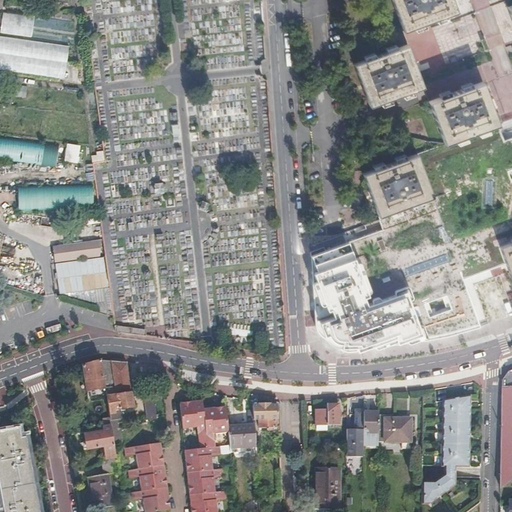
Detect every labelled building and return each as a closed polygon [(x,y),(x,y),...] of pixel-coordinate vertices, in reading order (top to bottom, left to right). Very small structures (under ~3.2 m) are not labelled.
[(391,0),(402,29),(413,25),(424,21),(435,17),(445,14),(456,10),(452,0),(391,0)] [(34,17),(3,12),(0,31),(0,33),(31,37),(34,17)] [(69,46),(0,36),(0,70),(65,78),(69,46)] [(387,51),(375,56),(365,59),(354,63),(369,105),(380,101),(390,97),(402,93),(412,89),(423,85),(408,44),(397,48),(387,51)] [(505,49),(499,51),(502,58),(508,56),(505,49)] [(462,88),(449,92),(440,95),(428,99),(443,142),(454,138),(464,134),(476,130),(487,126),(497,122),(482,81),(472,84),(462,88)] [(511,120),(488,129),(478,133),(466,137),(456,141),(419,154),(417,155),(431,194),(425,196),(430,210),(431,210),(436,224),(376,246),(385,269),(375,273),(379,285),(380,287),(390,283),(402,316),(463,294),(458,279),(489,268),(503,263),(496,244),(511,238),(511,120)] [(58,144),(0,137),(0,160),(56,167),(58,144)] [(81,146),(67,144),(65,161),(78,163),(81,146)] [(92,162),(104,160),(102,152),(90,154),(92,162)] [(377,213),(387,210),(397,206),(409,202),(419,198),(425,196),(431,194),(417,155),(416,153),(404,157),(395,160),(383,164),(373,168),(362,172),(377,213)] [(164,183),(153,183),(153,194),(164,194),(164,183)] [(91,185),(17,188),(18,211),(92,208),(91,185)] [(397,206),(387,210),(389,214),(399,211),(397,206)] [(511,238),(496,244),(503,263),(511,286),(511,285),(511,238)] [(53,247),(55,263),(103,257),(101,240),(53,247)] [(103,257),(55,263),(59,294),(108,288),(104,257),(103,257)] [(503,292),(495,294),(494,293),(488,295),(492,305),(505,301),(503,292)] [(100,359),(81,363),(84,379),(86,389),(89,388),(104,386),(100,359)] [(115,393),(110,360),(105,359),(100,359),(104,386),(106,395),(115,393)] [(110,360),(115,393),(130,391),(126,362),(122,361),(110,360)] [(500,487),(500,488),(511,478),(511,369),(508,371),(502,380),(500,487)] [(152,389),(143,390),(145,407),(146,420),(156,419),(152,389)] [(130,391),(106,395),(108,409),(132,406),(130,391)] [(436,481),(436,498),(454,485),(454,466),(468,466),(469,395),(444,400),(442,466),(445,466),(445,475),(436,481)] [(228,426),(226,406),(203,409),(202,401),(179,403),(182,428),(197,427),(198,436),(206,435),(206,438),(207,442),(215,441),(214,433),(229,431),(228,426)] [(252,403),(253,421),(254,427),(258,427),(266,426),(266,431),(277,431),(276,425),(275,425),(274,417),(276,417),(275,402),(252,403)] [(372,403),(364,403),(364,409),(364,429),(364,433),(372,433),(372,428),(379,428),(379,415),(379,411),(372,411),(372,403)] [(324,409),(324,425),(336,425),(337,404),(324,404),(324,409)] [(314,424),(324,425),(324,409),(315,409),(314,424)] [(364,429),(364,409),(354,409),(354,430),(348,430),(348,456),(364,456),(364,433),(364,429)] [(379,428),(379,442),(403,442),(405,442),(405,439),(412,439),(412,426),(404,425),(404,418),(397,418),(397,415),(379,415),(379,428)] [(229,431),(230,449),(244,447),(244,443),(255,442),(254,427),(253,421),(244,422),(244,425),(228,426),(229,431)] [(110,424),(106,424),(103,425),(105,430),(82,435),(85,449),(102,446),(105,459),(116,458),(114,448),(110,424)] [(0,509),(0,511),(37,511),(24,436),(19,437),(17,428),(0,430),(0,509)] [(405,442),(403,442),(403,449),(412,449),(412,439),(405,439),(405,442)] [(170,507),(161,444),(127,447),(128,455),(136,454),(138,468),(131,469),(132,478),(139,477),(141,490),(134,491),(135,500),(142,499),(144,511),(170,507)] [(218,446),(215,447),(208,448),(185,450),(191,511),(218,511),(217,501),(216,492),(214,479),(213,470),(212,456),(219,455),(218,446)] [(118,476),(117,468),(102,471),(103,479),(89,481),(94,511),(101,511),(114,510),(108,478),(118,476)] [(314,487),(314,507),(337,507),(337,469),(314,469),(314,487)] [(428,483),(427,505),(436,498),(436,481),(433,483),(428,483)]
